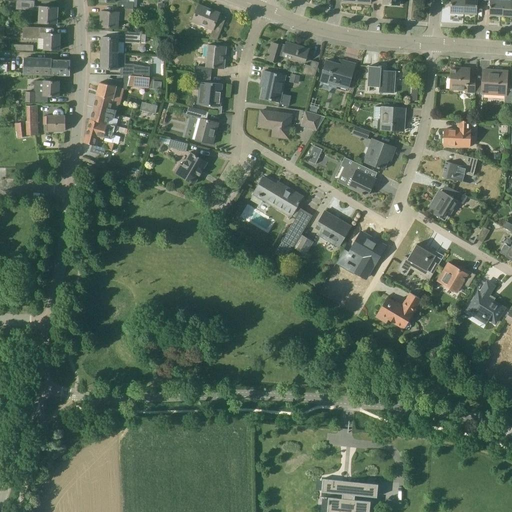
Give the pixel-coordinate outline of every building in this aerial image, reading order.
[(35,1),(23,0),(16,0),(16,10),(34,11),(34,10),(40,11),(39,23),(57,24),(58,7),(40,6),(40,7),(34,6),(35,1)] [(119,9),(122,9),(133,10),(134,3),(129,3),(129,0),(99,0),(100,1),(119,3),(119,9)] [(464,14),(464,0),(450,0),(450,13),(464,14)] [(464,0),(464,14),(477,14),(477,5),(484,5),(483,0),(464,0)] [(483,0),(484,5),(490,5),(489,15),(502,16),(503,0),(483,0)] [(511,0),(503,0),(502,16),(511,16),(511,0)] [(223,27),(216,24),(220,13),(199,5),(192,21),(213,30),(209,39),(217,40),(223,27)] [(133,10),(122,9),(122,13),(101,11),(101,27),(118,28),(118,20),(133,21),(133,10)] [(39,27),(24,27),(23,37),(39,38),(45,38),(44,50),(59,50),(60,34),(45,33),(39,33),(39,27)] [(140,34),(140,32),(121,32),(121,39),(118,39),(118,38),(102,37),(102,53),(118,53),(124,54),(125,43),(140,43),(140,42),(140,34)] [(267,60),(276,62),(278,54),(305,62),(309,49),(287,42),(285,47),(272,43),(267,60)] [(196,74),(211,75),(212,68),(224,69),(226,46),(208,45),(206,67),(197,66),(196,74)] [(118,53),(102,53),(101,69),(118,69),(118,68),(121,68),(120,75),(123,75),(136,76),(150,78),(150,66),(145,66),(134,64),(124,64),(124,65),(118,64),(118,53)] [(70,60),(69,60),(25,59),(24,75),(70,76),(70,60)] [(355,64),(347,62),(347,61),(341,59),(340,64),(326,60),(321,78),(338,83),(337,86),(348,89),(355,64)] [(315,77),(319,62),(312,60),(310,65),(305,63),(302,73),(315,77)] [(369,66),(368,87),(380,87),(379,92),(395,93),(396,71),(381,70),(382,66),(379,66),(379,67),(369,66)] [(474,93),(475,78),(475,76),(469,76),(470,68),(452,68),(451,89),(466,90),(466,92),(474,93)] [(475,78),(474,93),(506,95),(506,103),(511,103),(511,101),(511,78),(507,78),(507,72),(491,71),(491,70),(483,69),(483,78),(475,78)] [(281,102),(286,75),(264,71),(262,81),(264,82),(261,98),(281,102)] [(210,83),(211,75),(196,74),(195,82),(200,82),(197,104),(212,106),(211,108),(221,109),(222,101),(221,101),(222,84),(210,83)] [(298,83),(300,76),(291,74),(289,81),(298,83)] [(136,76),(123,75),(122,81),(109,78),(107,84),(100,82),(97,95),(96,97),(112,101),(119,102),(123,87),(126,87),(127,86),(149,88),(150,79),(150,78),(136,76)] [(34,92),(26,92),(26,102),(48,103),(48,96),(59,96),(59,81),(44,81),(35,81),(34,92)] [(111,106),(112,101),(96,97),(91,120),(114,126),(116,116),(114,116),(116,108),(111,106)] [(139,118),(154,119),(155,104),(141,102),(139,118)] [(357,111),(360,105),(355,102),(352,108),(357,111)] [(37,106),(28,107),(28,137),(36,135),(38,135),(37,106)] [(406,108),(382,106),(381,121),(378,121),(378,130),(401,131),(402,115),(405,115),(406,108)] [(186,115),(201,118),(195,140),(212,145),(218,123),(207,119),(209,112),(188,107),(186,115)] [(288,138),(292,115),(261,110),(259,127),(279,129),(278,137),(288,138)] [(321,116),(305,111),(302,121),(310,123),(309,128),(316,130),(321,116)] [(47,125),(47,131),(66,131),(66,116),(44,116),(44,125),(47,125)] [(114,126),(91,120),(90,120),(84,143),(95,145),(97,136),(106,138),(110,139),(112,134),(114,126)] [(469,146),(470,121),(458,121),(458,130),(445,129),(444,145),(469,146)] [(15,123),(15,126),(15,133),(16,138),(26,137),(26,136),(25,122),(15,123)] [(366,139),(369,132),(355,127),(352,134),(366,139)] [(167,147),(176,149),(185,151),(188,143),(170,138),(167,147)] [(363,161),(367,163),(377,167),(379,168),(379,167),(384,169),(389,156),(392,157),(395,148),(371,139),(363,161)] [(112,150),(114,143),(109,141),(107,146),(106,146),(106,149),(112,150)] [(323,149),(314,145),(307,160),(316,164),(323,149)] [(195,184),(207,162),(190,152),(182,166),(179,164),(174,172),(195,184)] [(465,173),(473,175),(477,159),(459,154),(456,164),(446,161),(444,170),(444,171),(443,177),(462,182),(465,173)] [(373,193),(370,191),(375,179),(363,173),(366,167),(349,159),(342,173),(353,179),(349,187),(367,195),(368,195),(371,197),(373,193)] [(292,217),(299,205),(304,198),(285,187),(284,190),(263,177),(255,192),(283,208),(282,210),(292,217)] [(453,189),(449,195),(442,191),(434,203),(432,202),(427,210),(441,218),(445,211),(450,214),(458,201),(463,204),(468,196),(453,189)] [(325,211),(320,219),(317,224),(322,227),(317,235),(338,247),(350,228),(333,218),(334,216),(325,211)] [(306,225),(296,219),(283,240),(294,246),(302,233),(306,225)] [(511,224),(506,220),(502,226),(511,231),(511,224)] [(483,242),(488,234),(491,228),(484,225),(477,239),(483,242)] [(355,272),(356,273),(357,273),(353,279),(354,283),(357,284),(360,283),(364,277),(366,278),(374,264),(375,264),(385,246),(361,232),(357,239),(356,238),(355,241),(356,241),(351,250),(358,254),(354,260),(359,263),(355,272)] [(302,233),(294,246),(307,254),(315,240),(302,233)] [(500,252),(511,259),(511,246),(511,247),(505,243),(500,252)] [(405,256),(397,270),(406,276),(411,269),(429,280),(439,264),(433,261),(438,252),(430,247),(428,251),(417,244),(408,258),(405,256)] [(344,265),(351,252),(344,248),(337,260),(344,265)] [(462,284),(468,287),(476,275),(466,269),(465,272),(448,262),(438,279),(443,282),(442,284),(457,292),(462,284)] [(495,323),(504,308),(487,298),(494,286),(487,281),(480,293),(478,293),(469,307),(495,323)] [(421,299),(410,292),(402,306),(388,298),(376,317),(386,322),(388,319),(404,328),(406,329),(409,328),(411,325),(410,322),(408,321),(421,299)] [(369,511),(370,501),(354,499),(354,495),(376,496),(377,483),(323,479),(322,492),(341,494),(341,498),(329,497),(327,511),(369,511)]
